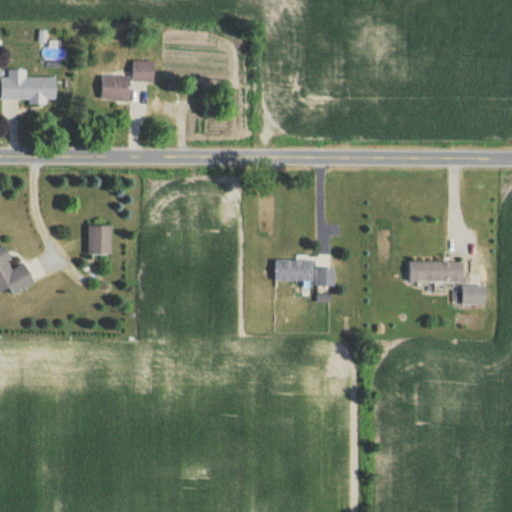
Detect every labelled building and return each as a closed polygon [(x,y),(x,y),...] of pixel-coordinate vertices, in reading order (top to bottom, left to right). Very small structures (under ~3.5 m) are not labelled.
[(149,85),(149,64),(128,64),(128,85),(149,85)] [(0,103),(52,104),(52,80),(21,80),(21,73),(0,72),(0,103)] [(125,79),(97,79),(97,103),(125,103),(125,79)] [(107,229),(85,229),(85,257),(107,257),(107,229)] [(271,284),(309,284),(309,264),(271,264),(271,284)] [(458,265),(405,265),(405,284),(458,284),(458,265)] [(312,289),(330,289),(330,271),(312,271),(312,289)] [(458,309),(481,309),(481,289),(458,289),(458,309)]
